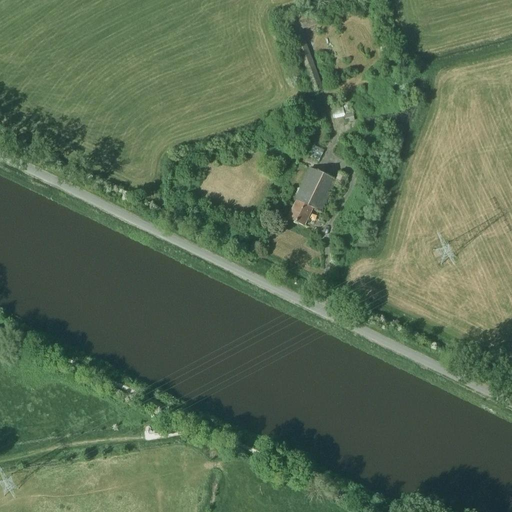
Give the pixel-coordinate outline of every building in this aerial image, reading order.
[(296,17),(288,20),(314,91),(322,89),(301,30),(318,24),(315,16),(298,21),(296,17)] [(391,55),(387,42),(380,44),(384,57),(391,55)] [(342,104),(330,107),(331,110),(333,119),(352,115),(349,100),(342,101),(342,104)] [(316,153),(325,155),(326,148),(318,146),(316,153)] [(320,212),(334,184),(342,187),(347,176),(339,173),(335,180),(310,168),(295,200),(296,200),(287,218),(304,226),(312,208),(320,212)]
